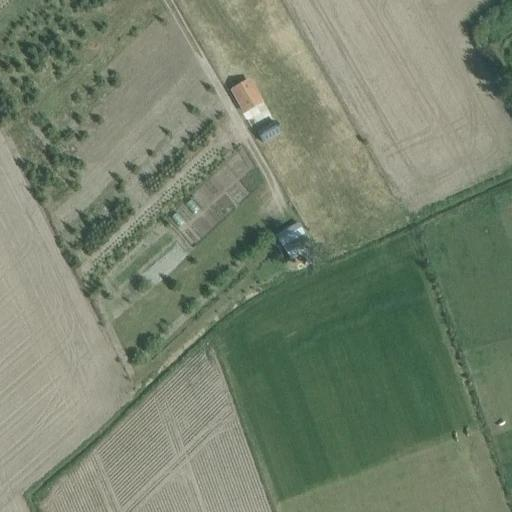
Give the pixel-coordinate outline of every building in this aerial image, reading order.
[(263,104),(250,80),(230,91),(244,115),(263,104)] [(279,133),(270,119),(251,130),(259,144),(279,133)] [(385,219),(390,230),(407,222),(403,211),(385,219)] [(275,236),(295,269),(322,258),(315,245),(312,246),(298,223),(275,236)] [(324,256),(354,242),(346,225),(316,239),(324,256)]
